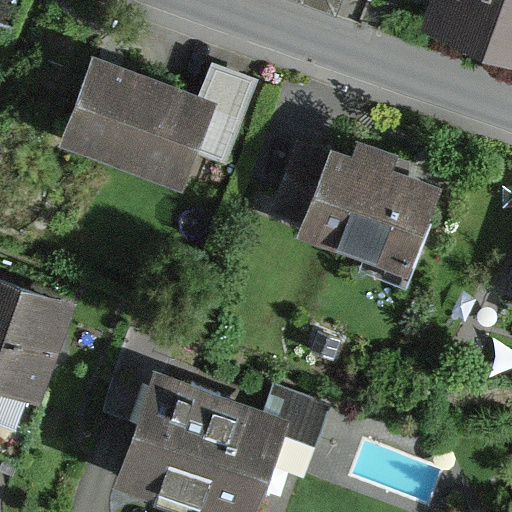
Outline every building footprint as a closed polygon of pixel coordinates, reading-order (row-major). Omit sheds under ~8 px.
[(511,0),(440,0),(439,4),(511,28),(511,0)] [(217,84),(94,37),(62,122),(185,169),(217,84)] [(418,156),(292,111),(255,215),(382,259),(418,156)] [(53,312),(0,292),(0,394),(21,402),(53,312)] [(259,511),(291,428),(156,378),(116,487),(184,511),(259,511)]
